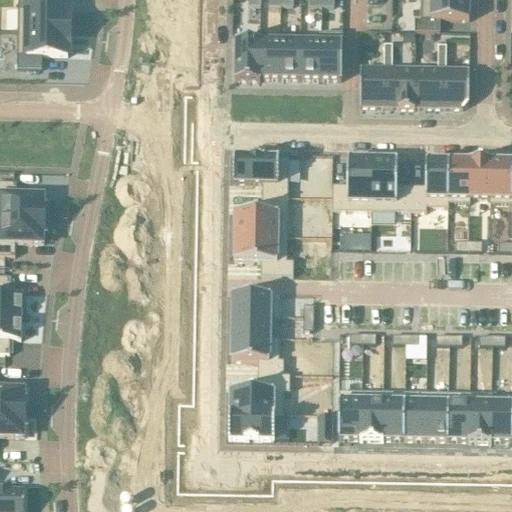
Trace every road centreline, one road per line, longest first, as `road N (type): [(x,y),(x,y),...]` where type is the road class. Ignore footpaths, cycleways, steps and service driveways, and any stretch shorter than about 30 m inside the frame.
road 1 (residential): [(210,131),(205,463),(511,465)]
road 2 (residential): [(109,115),(73,337),(75,511)]
road 3 (residential): [(210,131),(485,138)]
road 4 (residential): [(487,0),(485,138)]
road 5 (residential): [(209,0),(210,131)]
